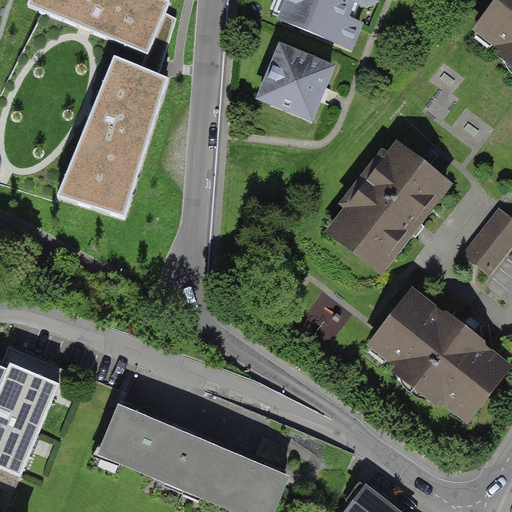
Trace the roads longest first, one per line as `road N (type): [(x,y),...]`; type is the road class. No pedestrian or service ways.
road 1 (residential): [(216,0),(194,311),(211,331),(339,415),(358,438)]
road 2 (residential): [(358,438),(50,324),(0,314)]
road 3 (residential): [(358,438),(468,511)]
